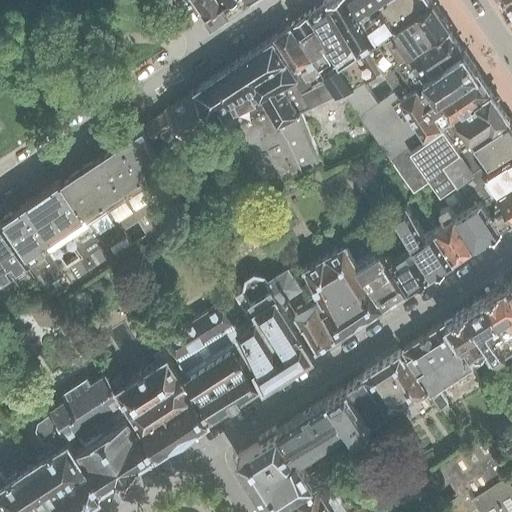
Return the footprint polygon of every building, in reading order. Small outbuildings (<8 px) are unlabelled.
[(227,0),(197,0),(211,19),(231,6),(227,0)] [(377,38),(364,18),(352,0),(325,0),(324,1),(357,51),(365,45),(377,38)] [(352,0),(364,18),(373,13),(366,2),(370,0),(352,0)] [(373,13),(364,18),(377,38),(432,1),(431,0),(370,0),(366,2),(373,13)] [(338,63),(357,51),(324,1),(307,12),(327,45),(338,63)] [(365,45),(383,72),(450,28),(432,1),(377,38),(365,45)] [(383,72),(365,45),(357,51),(338,63),(327,45),(307,12),(291,23),(310,56),(314,62),(307,66),(291,77),(307,106),(335,93),(337,97),(344,93),(365,82),(383,72)] [(291,23),(274,34),(273,35),(292,69),(287,72),(291,77),(307,66),(314,62),(310,56),(291,23)] [(404,86),(414,80),(463,47),(450,28),(383,72),(395,91),(404,86)] [(195,87),(203,103),(217,135),(240,122),(263,183),(321,159),(298,110),(307,106),(291,77),(287,72),(292,69),(273,35),(195,87)] [(416,84),(428,102),(478,70),(463,47),(414,80),(404,86),(406,90),(416,84)] [(401,149),(441,122),(493,92),(491,89),(478,70),(428,102),(416,84),(406,90),(404,86),(395,91),(379,102),(365,82),(344,93),(360,116),(381,147),(395,140),(401,149)] [(165,110),(142,125),(123,138),(157,208),(180,193),(149,139),(173,123),(185,141),(209,127),(199,106),(192,90),(164,108),(165,110)] [(457,181),(443,161),(509,116),(493,92),(441,122),(401,149),(395,140),(381,147),(412,191),(431,178),(441,192),(450,186),(457,181)] [(511,144),(511,119),(509,116),(443,161),(457,181),(476,168),(464,148),(472,143),(485,163),(511,144)] [(154,210),(157,208),(123,138),(103,151),(147,232),(163,222),(154,210)] [(481,197),(510,180),(511,178),(511,148),(482,169),(480,166),(476,168),(457,181),(450,186),(463,208),(481,197)] [(146,233),(147,232),(103,151),(62,178),(61,177),(114,259),(135,246),(124,227),(137,219),(146,233)] [(361,172),(359,176),(364,183),(369,183),(374,180),(367,169),(361,172)] [(56,296),(114,259),(61,177),(25,201),(3,216),(39,270),(56,296)] [(481,197),(500,227),(511,219),(511,182),(510,180),(481,197)] [(453,215),(472,245),(500,227),(481,197),(463,208),(453,215)] [(391,210),(429,274),(453,258),(433,229),(425,234),(405,201),(391,210)] [(368,227),(406,288),(429,274),(391,210),(367,225),(368,227)] [(433,229),(453,258),(454,257),(472,245),(453,215),(433,227),(433,229)] [(0,216),(0,294),(39,270),(3,216),(1,218),(0,217),(0,216)] [(381,304),(406,288),(368,227),(343,242),(381,304)] [(381,304),(343,242),(301,266),(323,309),(322,310),(335,334),(381,304)] [(254,365),(262,382),(314,349),(303,331),(300,332),(279,297),(301,285),(289,263),(267,275),(265,271),(253,270),(244,276),(242,287),(235,291),(230,282),(221,287),(226,296),(235,321),(254,365)] [(511,290),(506,282),(486,295),(509,332),(511,331),(511,290)] [(511,331),(509,332),(486,295),(466,308),(496,355),(511,345),(511,331)] [(163,335),(213,414),(259,383),(250,368),(254,365),(235,321),(225,297),(163,335)] [(302,325),(316,347),(316,348),(333,336),(317,302),(293,313),(301,325),(302,325)] [(496,355),(466,308),(446,321),(472,363),(486,354),(489,360),(496,355)] [(153,350),(167,341),(148,310),(134,318),(153,350)] [(446,321),(403,349),(429,390),(450,422),(456,418),(436,386),(472,363),(446,321)] [(115,385),(157,449),(209,416),(167,351),(115,385)] [(399,351),(362,375),(386,411),(400,431),(414,422),(401,404),(424,389),(399,351)] [(103,371),(87,382),(82,376),(59,392),(62,398),(50,406),(103,484),(154,451),(128,411),(114,420),(110,414),(124,405),(103,371)] [(371,421),(386,411),(362,375),(346,385),(371,421)] [(346,385),(326,398),(352,434),(371,421),(346,385)] [(356,441),(352,434),(326,398),(276,430),(302,463),(314,456),(320,465),(356,441)] [(65,510),(101,486),(99,482),(100,481),(102,485),(103,484),(50,406),(45,409),(40,403),(28,411),(34,419),(33,426),(40,438),(51,440),(53,442),(30,458),(65,510)] [(258,441),(238,454),(271,506),(312,478),(302,463),(276,430),(274,427),(256,438),(258,441)] [(441,504),(445,511),(511,511),(511,483),(506,474),(510,472),(486,436),(440,466),(458,493),(441,504)] [(436,458),(432,450),(425,455),(430,462),(436,458)] [(60,511),(65,510),(30,458),(0,478),(0,494),(3,498),(4,497),(14,511),(60,511)] [(316,481),(274,510),(273,510),(274,511),(344,511),(335,497),(340,494),(328,474),(316,481)] [(0,511),(14,511),(4,497),(3,498),(0,499),(0,511)]
